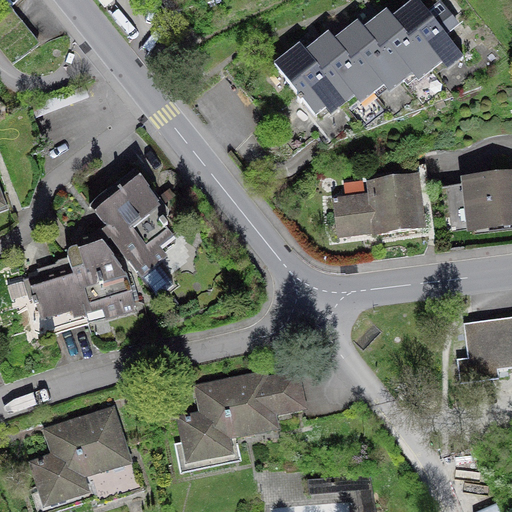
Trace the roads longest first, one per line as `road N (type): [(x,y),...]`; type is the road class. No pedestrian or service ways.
road 1 (residential): [(0,405),(316,311)]
road 2 (tertiary): [(316,311),(152,101)]
road 3 (residential): [(453,511),(446,487),(316,311)]
road 4 (residential): [(152,101),(58,177),(24,234),(0,245)]
road 5 (tertiary): [(316,311),(360,290),(511,271)]
road 6 (tertiary): [(152,101),(71,0)]
